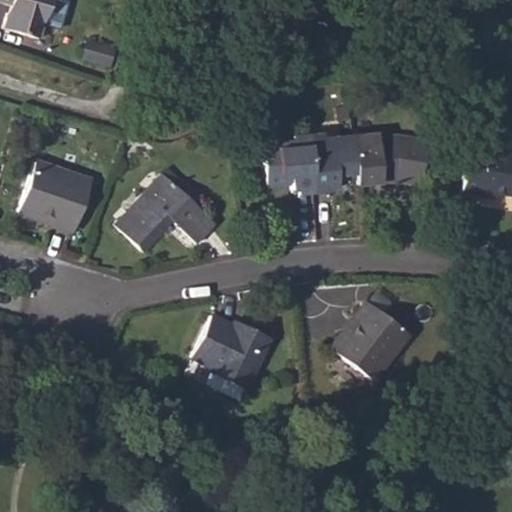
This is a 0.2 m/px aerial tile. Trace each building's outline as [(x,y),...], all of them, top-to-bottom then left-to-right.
[(0,22),(0,27),(36,38),(41,20),(58,25),(64,0),(0,0),(0,1),(5,3),(0,22)] [(279,0),(277,5),(292,12),(298,0),(279,0)] [(78,57),(106,65),(111,48),(83,41),(78,57)] [(353,173),(355,186),(391,182),(386,136),(374,137),(373,132),(350,135),(353,173)] [(332,176),(353,173),(350,135),(304,139),(309,190),(334,187),(332,176)] [(286,184),(286,191),(309,190),(304,139),(271,143),(272,148),(257,149),(260,186),(286,184)] [(511,154),(462,147),(456,193),(489,198),(492,192),(511,195),(511,154)] [(14,215),(69,233),(86,183),(32,164),(14,215)] [(109,225),(138,253),(168,222),(191,246),(211,227),(158,176),(109,225)] [(325,348),(370,382),(405,335),(361,302),(325,348)] [(238,388),(241,390),(265,338),(230,321),(228,326),(206,315),(185,358),(208,369),(205,373),(217,378),(238,388)] [(238,388),(217,378),(211,390),(233,400),(238,388)]
